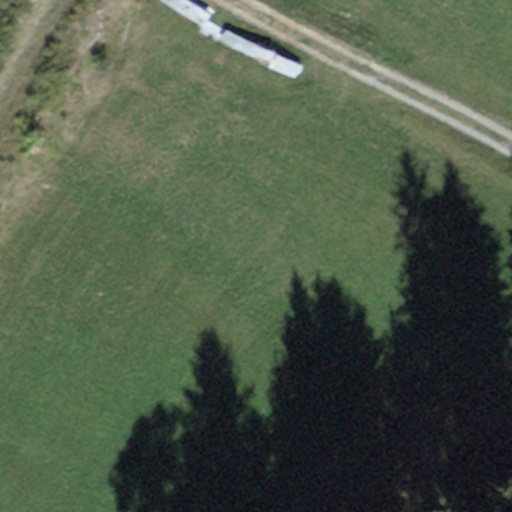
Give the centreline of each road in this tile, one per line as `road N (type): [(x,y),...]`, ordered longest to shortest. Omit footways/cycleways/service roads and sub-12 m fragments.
road 1 (track): [(511,146),(222,0)]
road 2 (track): [(64,0),(0,113)]
